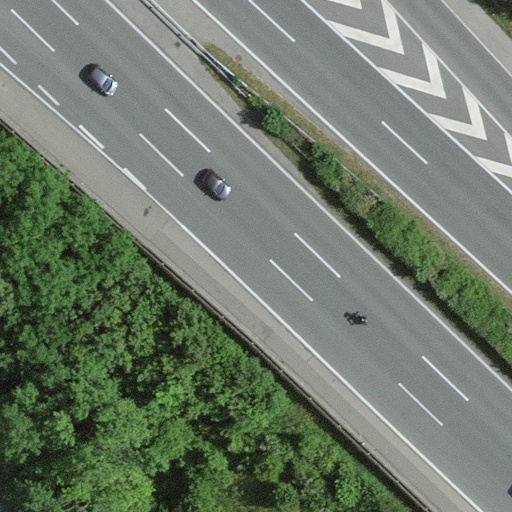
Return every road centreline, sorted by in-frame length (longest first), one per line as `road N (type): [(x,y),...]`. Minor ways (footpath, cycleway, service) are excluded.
road 1 (motorway): [(131,101),(511,457)]
road 2 (motorway): [(511,237),(254,0)]
road 3 (motorway): [(2,0),(131,101)]
road 4 (motorway): [(26,0),(131,101)]
road 5 (motorway): [(511,102),(417,0)]
